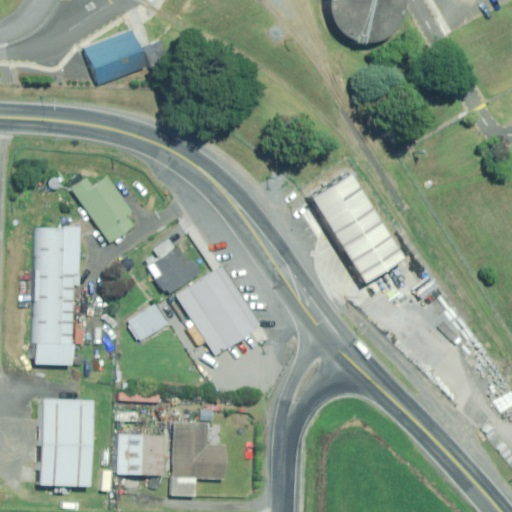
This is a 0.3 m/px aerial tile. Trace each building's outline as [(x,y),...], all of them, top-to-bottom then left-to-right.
[(322,0),(323,9),(326,20),(332,30),(341,37),(352,41),(364,41),(375,38),(384,32),(392,23),(396,13),(397,1),(396,0),(322,0)] [(133,32),(78,50),(89,82),(144,63),(133,32)] [(108,215),(81,171),(50,191),(77,235),(108,215)] [(394,264),(337,174),(297,199),(354,289),(394,264)] [(55,221),(16,219),(9,354),(48,356),(55,221)] [(190,262),(149,286),(187,352),(228,329),(190,262)] [(420,302),(425,311),(436,304),(416,271),(405,278),(410,287),(397,297),(410,308),(420,302)] [(364,284),(346,302),(429,382),(447,364),(364,284)] [(169,323),(156,304),(128,323),(141,342),(169,323)] [(447,373),(436,386),(456,404),(467,391),(447,373)] [(69,397),(17,394),(12,479),(64,482),(69,397)] [(209,424),(175,422),(172,496),(196,497),(196,478),(226,479),(227,445),(208,444),(209,424)] [(104,423),(95,423),(95,439),(104,439),(104,423)] [(164,476),(166,436),(119,434),(118,474),(164,476)]
